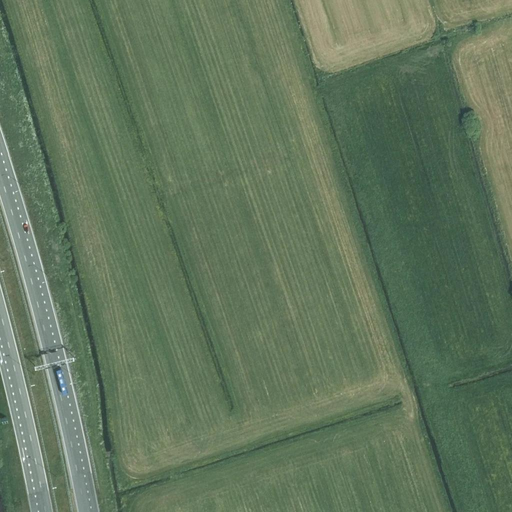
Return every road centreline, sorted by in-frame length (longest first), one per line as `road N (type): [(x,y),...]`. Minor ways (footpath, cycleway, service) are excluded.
road 1 (trunk): [(85,511),(0,171)]
road 2 (trunk): [(0,313),(45,511)]
